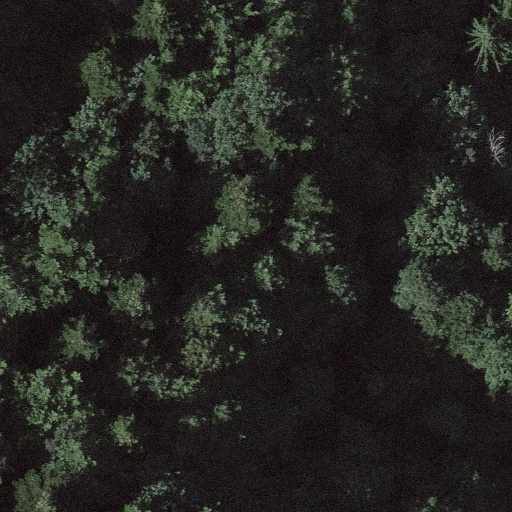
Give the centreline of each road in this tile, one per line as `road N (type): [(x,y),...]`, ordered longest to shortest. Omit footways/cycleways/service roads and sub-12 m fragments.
road 1 (track): [(314,511),(318,425),(435,0)]
road 2 (track): [(0,141),(82,0)]
